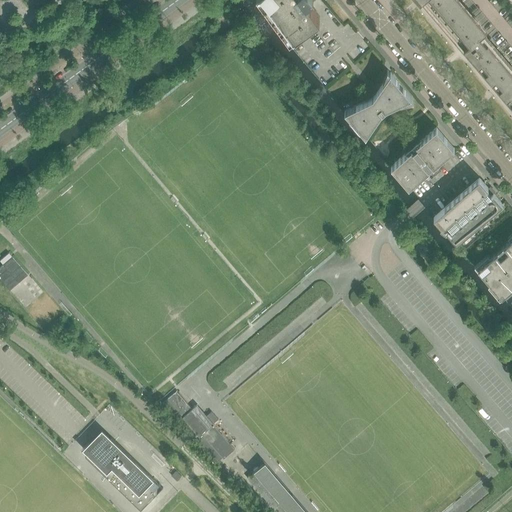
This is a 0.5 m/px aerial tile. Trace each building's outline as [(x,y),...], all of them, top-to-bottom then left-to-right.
[(263,0),(274,14),(283,24),(282,25),(291,35),(294,33),(320,15),(311,3),(308,0),(263,0)] [(451,0),(419,0),(433,16),(451,0)] [(467,15),(454,0),(451,0),(433,16),(447,33),(467,15)] [(511,76),(511,68),(488,40),(486,41),(480,34),(482,32),(467,15),(447,33),(496,90),(511,76)] [(411,97),(390,72),(373,97),(372,98),(344,111),(366,136),(382,112),(386,109),(411,97)] [(511,105),(511,76),(496,90),(510,107),(511,105)] [(409,186),(454,148),(437,127),(420,140),(391,165),(409,186)] [(456,242),(502,203),(493,193),(488,188),(488,187),(480,178),(479,177),(433,216),(442,225),(446,222),(452,230),(448,233),(456,242)] [(502,295),(511,285),(511,237),(478,267),(502,295)] [(0,266),(0,278),(10,290),(28,274),(12,256),(0,266)] [(234,448),(214,425),(214,424),(213,423),(218,419),(218,418),(217,419),(211,412),(206,416),(196,405),(198,404),(197,404),(195,406),(194,405),(195,406),(192,408),(177,390),(168,398),(162,403),(169,411),(170,411),(215,463),(223,457),(224,458),(234,448)] [(163,487),(111,437),(110,438),(102,430),(90,442),(89,441),(83,448),(88,453),(85,456),(141,510),(163,487)] [(307,511),(293,495),(290,497),(287,500),(283,496),(287,492),(289,491),(264,462),(262,464),(258,468),(247,477),(268,502),(276,511),(307,511)] [(181,476),(176,471),(171,475),(177,481),(181,476)]
